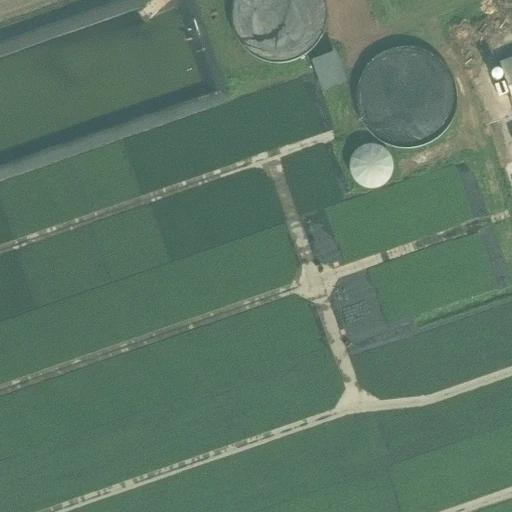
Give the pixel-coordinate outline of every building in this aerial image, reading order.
[(311,61),(319,84),(342,76),(334,53),(311,61)] [(508,93),(510,97),(511,103),(511,59),(498,64),(504,81),(504,83),(494,87),(498,97),(508,93)] [(409,134),(434,132),(443,117),(438,114),(444,102),(421,89),(413,90),(406,104),(404,79),(400,79),(403,74),(395,74),(393,73),(363,75),(363,84),(375,83),(376,98),(359,99),(374,107),(375,115),(409,134)] [(365,192),(391,174),(372,146),(346,163),(365,192)] [(315,183),(308,170),(286,181),(297,204),(307,199),(302,189),(315,183)]
